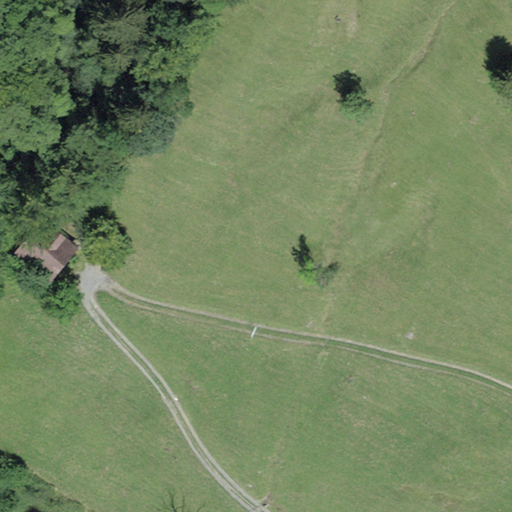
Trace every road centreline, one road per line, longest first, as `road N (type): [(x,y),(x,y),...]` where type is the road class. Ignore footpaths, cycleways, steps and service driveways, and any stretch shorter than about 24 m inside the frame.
road 1 (track): [(258,511),(199,450),(148,367),(93,312),(86,248),(59,192),(0,168)]
road 2 (track): [(90,285),(150,307),(454,370),(511,394)]
